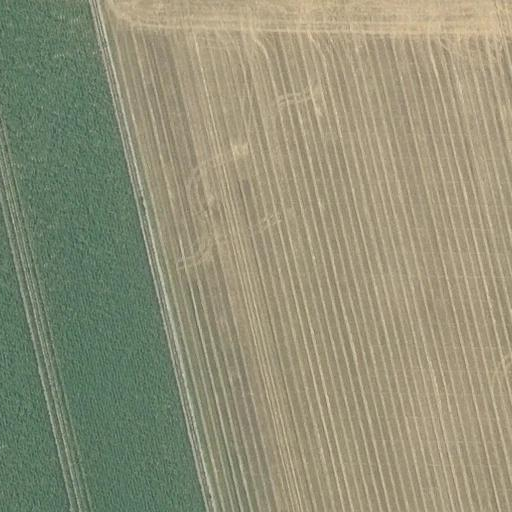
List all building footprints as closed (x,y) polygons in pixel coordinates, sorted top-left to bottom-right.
[(474,0),(455,0),(391,14),(405,80),(457,69),(460,82),(499,73),(485,13),(477,15),(474,0)] [(370,277),(338,280),(341,309),(373,306),(373,310),(410,306),(408,286),(417,285),(415,267),(406,268),(404,255),(368,259),(370,277)] [(62,338),(41,342),(46,372),(74,367),(71,353),(94,348),(85,300),(56,306),(62,338)] [(0,322),(0,385),(0,386),(27,381),(17,336),(16,337),(17,342),(7,344),(6,339),(4,340),(0,322)] [(394,364),(351,380),(358,399),(367,395),(378,423),(424,406),(413,376),(396,382),(395,378),(399,377),(394,364)] [(259,439),(243,446),(255,478),(302,461),(294,441),(304,437),(295,411),(254,427),(255,428),(259,426),(263,435),(258,437),(259,439)] [(441,469),(402,484),(412,511),(451,497),(441,469)]
